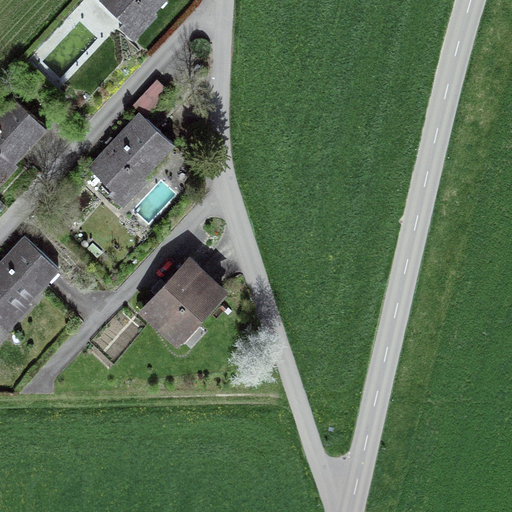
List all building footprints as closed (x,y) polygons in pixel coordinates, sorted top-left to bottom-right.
[(118,25),(134,39),(157,13),(154,11),(163,0),(100,0),(123,20),(118,25)] [(169,89),(157,78),(135,103),(147,113),(169,89)] [(0,107),(0,176),(45,128),(10,96),(0,107)] [(147,181),(143,178),(176,143),(139,109),(84,168),(124,205),(147,181)] [(28,301),(60,267),(24,234),(0,259),(0,322),(9,331),(31,304),(28,301)] [(197,323),(229,288),(190,251),(137,308),(176,345),(181,340),(188,347),(204,330),(197,323)]
